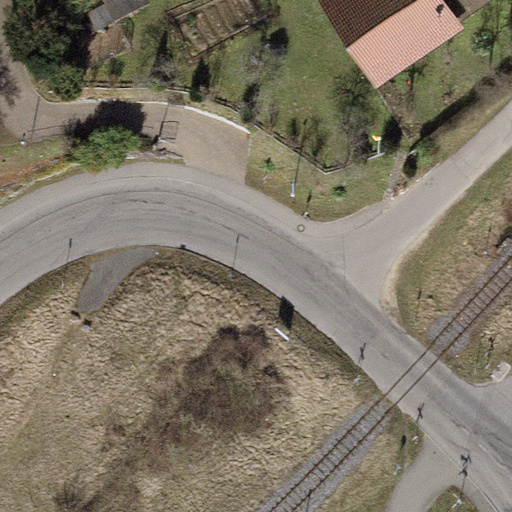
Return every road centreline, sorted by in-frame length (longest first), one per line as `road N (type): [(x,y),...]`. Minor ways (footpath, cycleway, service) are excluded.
road 1 (unclassified): [(0,271),(91,202),(137,196),(240,218),(357,291)]
road 2 (track): [(0,455),(85,314),(137,196)]
road 3 (unclassified): [(357,291),(511,126)]
road 4 (unclassified): [(357,291),(511,450)]
